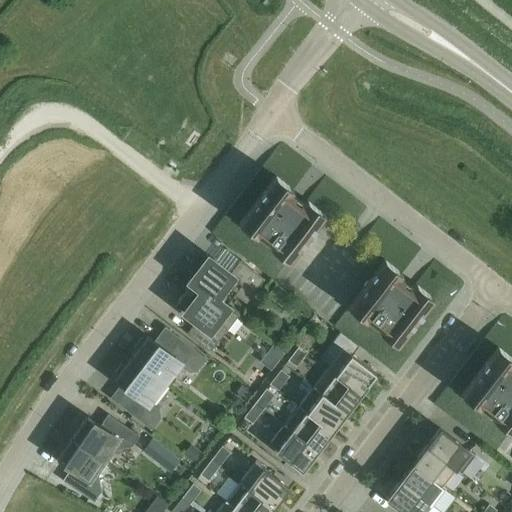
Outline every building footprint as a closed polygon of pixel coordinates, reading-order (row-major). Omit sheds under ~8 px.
[(305,203),(308,201),(307,200),(304,203),(291,192),(293,189),(292,188),(290,191),(274,179),(276,176),(275,175),(238,223),(239,224),(241,221),(257,233),(255,236),(256,237),(257,235),(271,246),(270,247),(288,261),(324,214),(323,213),(321,216),(305,203)] [(190,280),(225,306),(226,306),(224,304),(233,292),(246,302),(264,279),(239,260),(229,273),(207,257),(190,280)] [(402,273),(401,272),(399,275),(383,263),(385,260),(384,259),(347,307),(365,321),(366,319),(380,330),(379,331),(380,332),(382,329),(398,342),(396,344),(397,345),(433,297),(432,297),(430,299),(414,287),(417,284),(416,284),(413,286),(400,276),(402,273)] [(186,333),(210,351),(237,315),(225,306),(190,280),(192,282),(175,303),(196,319),(186,333)] [(342,348),(327,367),(360,393),(375,373),(353,356),(360,346),(341,332),(333,342),(342,348)] [(131,357),(165,383),(179,365),(188,372),(196,371),(206,358),(180,338),(169,352),(147,336),(144,339),(141,337),(133,347),(136,350),(131,357)] [(288,360),(296,366),(307,352),(299,345),(288,360)] [(511,362),(496,350),(498,347),(497,346),(461,394),(462,395),(464,392),(480,404),(478,407),(479,408),(480,406),(493,417),(492,419),(510,432),(511,430),(511,362)] [(415,350),(401,366),(412,375),(426,360),(415,350)] [(165,383),(131,357),(124,365),(121,363),(113,373),(116,376),(113,379),(135,396),(125,409),(151,429),(160,418),(159,410),(150,402),(165,383)] [(360,393),(327,367),(312,386),(346,412),(360,393)] [(270,384),(278,390),(289,376),(281,370),(270,384)] [(312,386),(298,405),(331,431),(346,412),(312,386)] [(266,388),(255,402),(263,409),(274,395),(266,388)] [(263,409),(255,402),(244,417),(253,423),(263,409)] [(298,405),(284,424),(316,450),(331,431),(298,405)] [(71,438),(107,462),(116,449),(132,446),(139,435),(113,418),(106,429),(86,416),(71,438)] [(316,450),(284,424),(269,444),(301,469),(316,450)] [(440,428),(426,446),(455,468),(461,473),(475,455),(440,428)] [(107,462),(71,438),(56,459),(76,473),(68,484),(94,501),(101,491),(98,475),(107,462)] [(222,446),(211,460),(219,466),(230,452),(222,446)] [(455,468),(426,446),(413,463),(441,485),(455,468)] [(219,466),(211,460),(200,474),(208,481),(219,466)] [(239,481),(272,507),(287,487),(254,462),(239,481)] [(413,463),(399,480),(432,505),(445,488),(441,485),(413,463)] [(426,511),(432,505),(399,480),(386,498),(403,511),(426,511)] [(239,481),(225,500),(239,511),(268,511),(272,507),(239,481)] [(182,498),(190,504),(190,503),(195,508),(199,503),(194,499),(201,490),(192,483),(182,498)] [(183,511),(190,504),(182,498),(171,511),(170,511),(183,511)] [(239,511),(225,500),(215,511),(239,511)]
